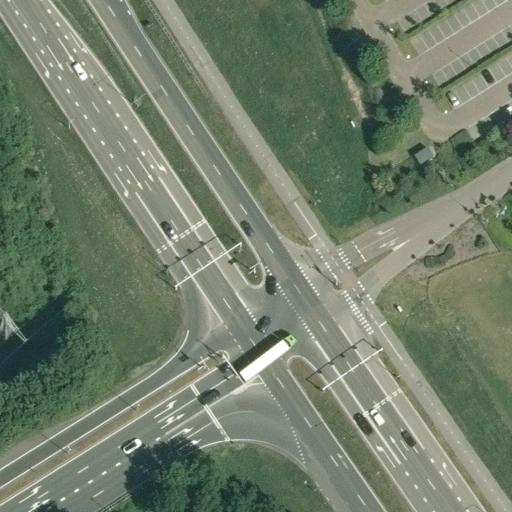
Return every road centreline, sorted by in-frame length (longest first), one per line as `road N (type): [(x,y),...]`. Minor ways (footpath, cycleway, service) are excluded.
road 1 (primary): [(23,0),(239,328)]
road 2 (primary): [(297,291),(102,0)]
road 3 (motorway): [(16,511),(260,357)]
road 4 (motorway): [(239,328),(0,480)]
road 5 (primary): [(447,511),(317,321)]
road 6 (primary): [(260,357),(361,511)]
